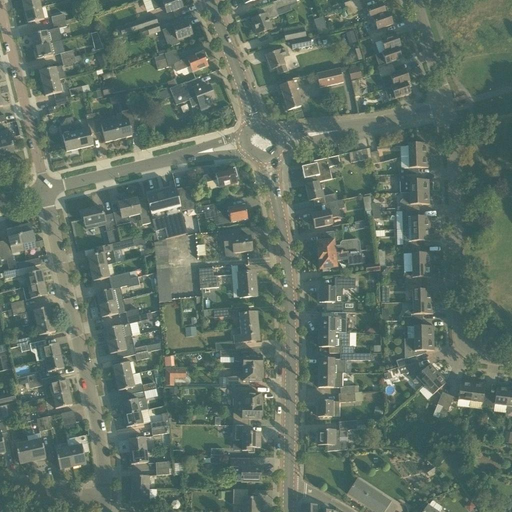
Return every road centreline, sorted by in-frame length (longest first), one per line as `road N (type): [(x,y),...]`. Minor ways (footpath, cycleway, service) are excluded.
road 1 (residential): [(103,492),(91,399),(40,188)]
road 2 (residential): [(442,106),(456,339),(464,353),(511,358)]
road 3 (tertiary): [(287,484),(290,337),(273,189)]
road 4 (residential): [(40,188),(0,21)]
road 5 (residential): [(40,188),(194,153)]
road 6 (residential): [(318,133),(442,106)]
